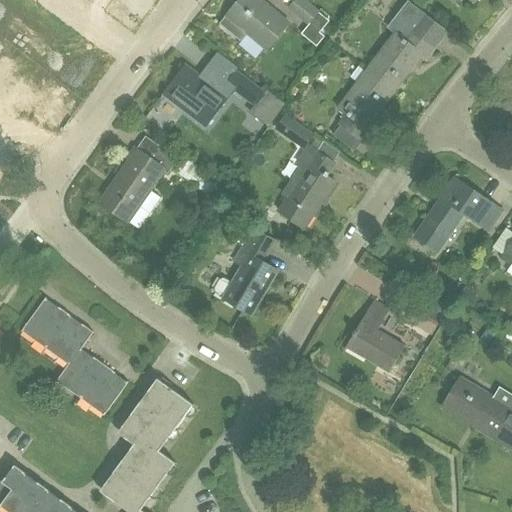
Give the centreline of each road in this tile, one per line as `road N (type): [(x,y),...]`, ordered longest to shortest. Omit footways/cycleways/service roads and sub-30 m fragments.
road 1 (residential): [(271,376),(172,322),(46,217),(43,194),(52,176),(185,0)]
road 2 (residential): [(271,376),(324,254),(429,110)]
road 3 (residential): [(267,511),(245,437),(271,376)]
road 4 (residential): [(429,110),(511,14)]
